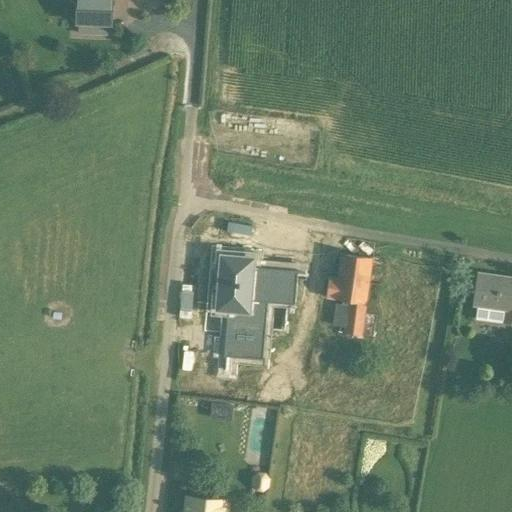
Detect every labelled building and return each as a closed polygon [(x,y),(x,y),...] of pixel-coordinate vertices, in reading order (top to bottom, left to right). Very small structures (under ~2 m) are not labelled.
[(107,35),(108,23),(111,23),(112,0),(69,0),(74,4),(77,5),(77,22),(79,22),(78,34),(107,35)] [(292,301),(296,268),(250,263),(251,250),(225,248),(223,258),(212,258),(210,283),(222,285),(221,294),(218,321),(247,323),(250,295),(292,301)] [(329,276),(326,297),(343,299),(342,303),(346,304),(342,332),(362,335),(373,336),(376,314),(364,313),(371,258),(341,254),(338,277),(329,276)] [(476,319),(511,324),(511,277),(478,273),(474,305),(478,305),(476,319)] [(255,487),(262,488),(268,484),(269,476),(264,470),(257,469),(251,474),(250,482),(255,487)] [(221,511),(223,500),(189,497),(187,511),(221,511)]
